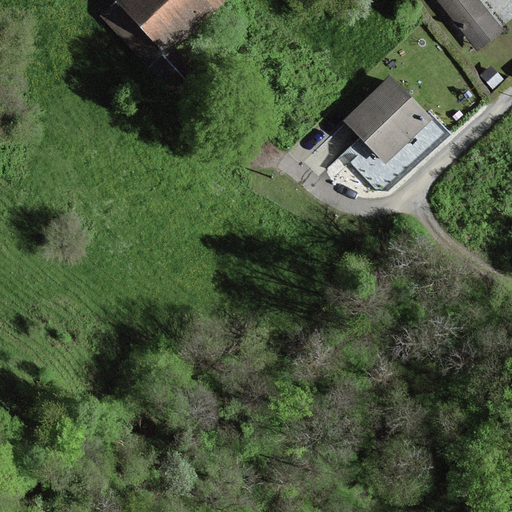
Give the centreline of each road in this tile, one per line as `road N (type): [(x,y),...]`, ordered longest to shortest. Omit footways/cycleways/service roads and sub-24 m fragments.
road 1 (residential): [(287,164),(336,199),(392,205),(511,97)]
road 2 (track): [(511,286),(478,270),(407,195)]
